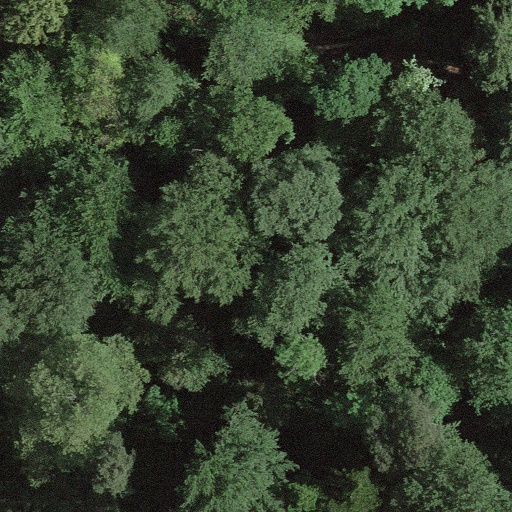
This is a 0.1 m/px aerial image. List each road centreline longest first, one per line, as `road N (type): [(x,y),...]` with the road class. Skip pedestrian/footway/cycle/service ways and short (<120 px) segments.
road 1 (track): [(0,270),(169,239),(335,182),(511,91)]
road 2 (track): [(141,0),(511,98)]
